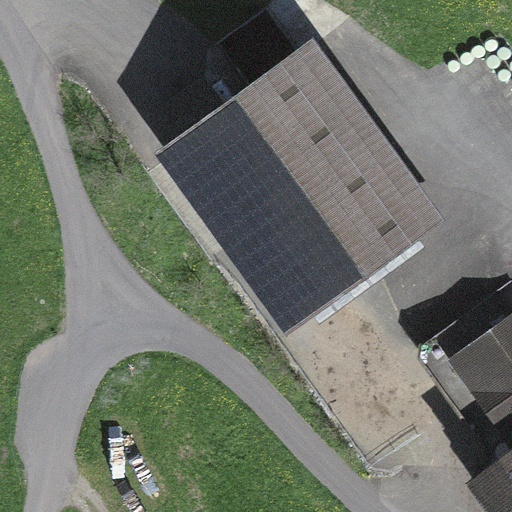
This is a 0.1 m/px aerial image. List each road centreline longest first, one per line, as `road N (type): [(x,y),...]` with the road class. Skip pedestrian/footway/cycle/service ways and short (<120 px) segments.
road 1 (unclassified): [(0,32),(62,161),(117,339)]
road 2 (unclassified): [(117,339),(174,338),(236,375),(379,511)]
road 3 (unclassified): [(117,339),(88,361),(70,401),(44,511)]
